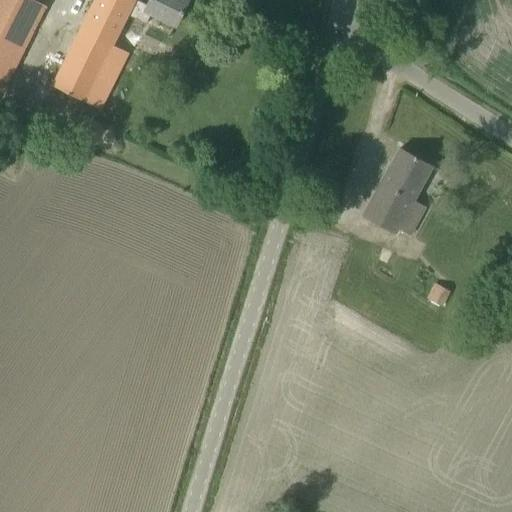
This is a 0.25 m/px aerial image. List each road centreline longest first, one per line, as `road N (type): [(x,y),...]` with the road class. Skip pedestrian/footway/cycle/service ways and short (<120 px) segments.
road 1 (unclassified): [(189,511),(339,23)]
road 2 (tertiary): [(511,136),(339,23)]
